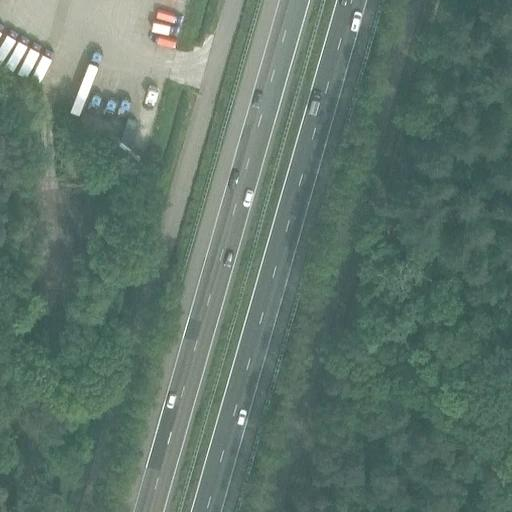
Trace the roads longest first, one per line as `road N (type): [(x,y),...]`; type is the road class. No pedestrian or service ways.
road 1 (unclassified): [(65,511),(219,0)]
road 2 (motorway): [(295,0),(147,511)]
road 3 (unclassified): [(260,511),(406,0)]
road 4 (motorway): [(206,511),(352,0)]
